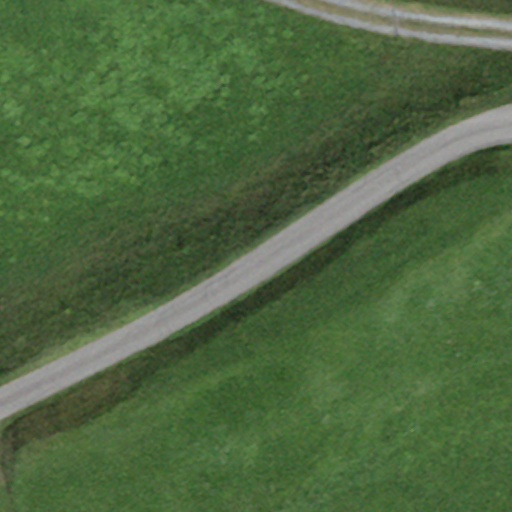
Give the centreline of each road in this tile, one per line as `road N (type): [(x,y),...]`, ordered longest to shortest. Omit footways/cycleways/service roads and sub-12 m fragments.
road 1 (track): [(0,400),(511,134)]
road 2 (track): [(511,46),(334,23),(278,0)]
